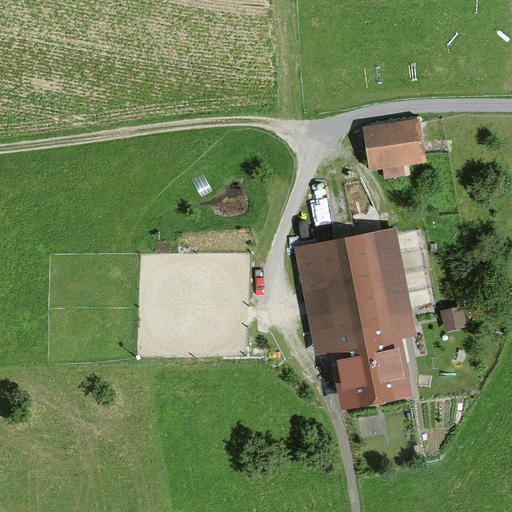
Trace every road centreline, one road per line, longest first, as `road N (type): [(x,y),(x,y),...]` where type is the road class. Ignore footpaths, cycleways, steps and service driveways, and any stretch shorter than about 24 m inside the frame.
road 1 (track): [(0,148),(199,123),(321,130)]
road 2 (track): [(356,511),(339,419),(282,332)]
